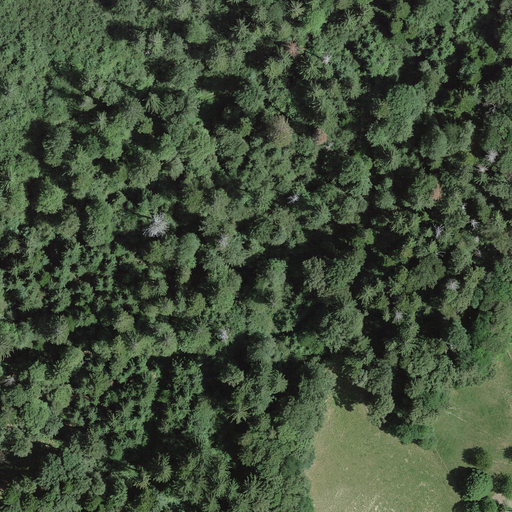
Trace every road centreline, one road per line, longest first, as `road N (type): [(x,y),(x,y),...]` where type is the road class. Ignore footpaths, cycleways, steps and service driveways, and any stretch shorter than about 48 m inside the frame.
road 1 (track): [(180,114),(171,348),(220,350),(246,367),(256,414),(248,511)]
road 2 (track): [(0,264),(102,200),(180,114),(287,69),(327,21),(332,0)]
road 3 (track): [(171,348),(138,511)]
